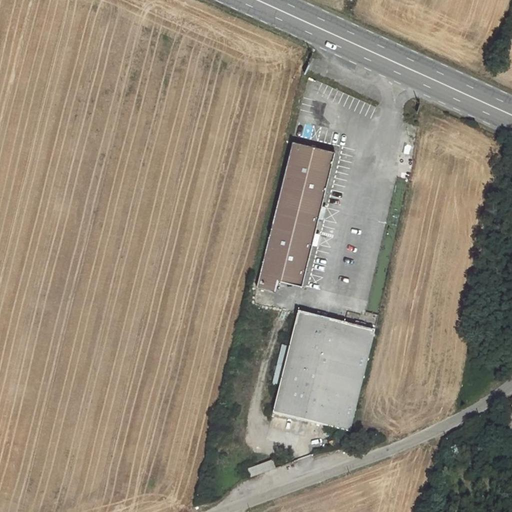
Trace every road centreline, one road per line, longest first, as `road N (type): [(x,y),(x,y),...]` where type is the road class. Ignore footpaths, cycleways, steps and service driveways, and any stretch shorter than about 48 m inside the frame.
road 1 (unclassified): [(209,511),(411,443),(511,385)]
road 2 (primary): [(257,0),(511,115)]
